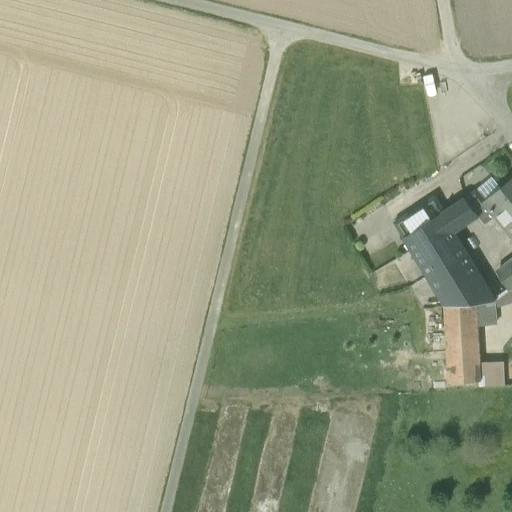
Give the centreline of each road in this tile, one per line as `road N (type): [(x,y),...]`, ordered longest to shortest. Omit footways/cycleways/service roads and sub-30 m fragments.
road 1 (track): [(283,28),(165,511)]
road 2 (unclassified): [(456,71),(177,0)]
